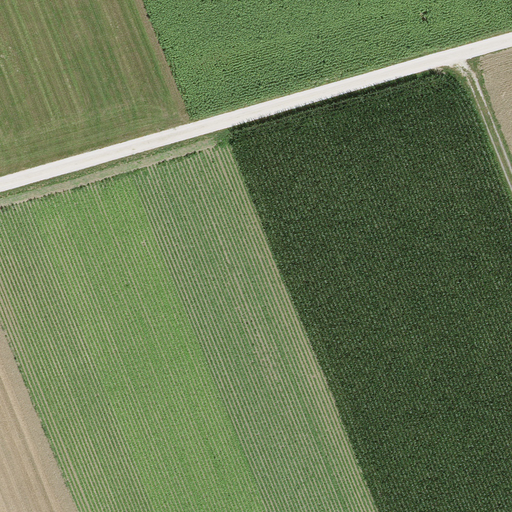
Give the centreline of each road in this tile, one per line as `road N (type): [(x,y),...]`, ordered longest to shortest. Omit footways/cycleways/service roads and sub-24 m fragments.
road 1 (track): [(0,184),(511,38)]
road 2 (track): [(455,55),(511,194)]
